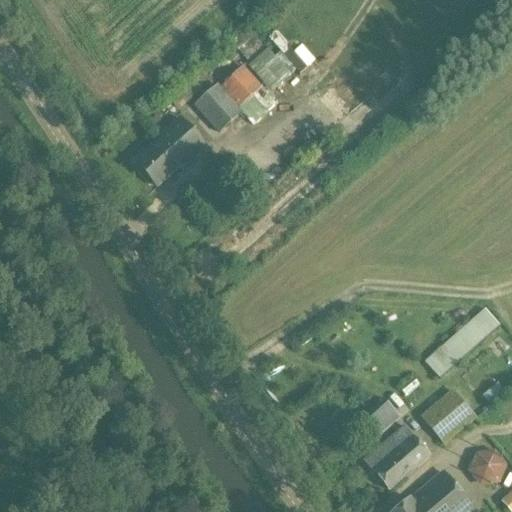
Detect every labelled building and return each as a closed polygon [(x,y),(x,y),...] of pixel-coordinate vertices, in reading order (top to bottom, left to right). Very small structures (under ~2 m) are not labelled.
[(275,32),(268,38),(299,75),(315,62),(301,47),(294,54),(275,32)] [(271,94),(290,76),(267,50),(247,68),(271,94)] [(261,88),(241,66),(218,87),(217,86),(193,107),(218,134),(240,114),(237,110),(261,88)] [(154,128),(159,123),(155,119),(150,124),(154,128)] [(181,171),(204,150),(178,121),(155,142),(157,144),(134,164),(156,189),(179,169),(181,171)] [(205,220),(188,204),(181,211),(197,227),(205,220)] [(499,328),(484,312),(425,364),(439,381),(499,328)] [(491,406),(506,394),(498,385),(483,397),(491,406)] [(444,446),(475,420),(452,393),(421,419),(444,446)] [(364,419),(379,437),(399,420),(384,402),(364,419)] [(388,492),(429,459),(403,428),(363,461),(388,492)] [(479,488),(499,485),(506,467),(494,452),(474,454),(467,472),(479,488)] [(471,511),(472,511),(441,474),(395,511),(471,511)] [(509,511),(511,511),(511,492),(501,503),(509,511)]
